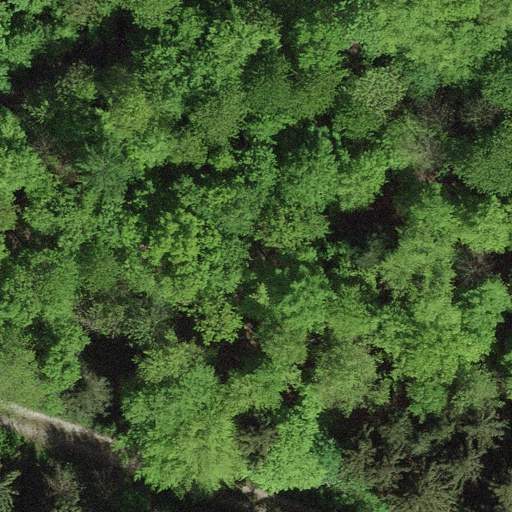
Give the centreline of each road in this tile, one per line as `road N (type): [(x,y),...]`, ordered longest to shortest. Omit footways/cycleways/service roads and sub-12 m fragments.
road 1 (track): [(0,416),(271,511)]
road 2 (track): [(0,108),(199,0)]
